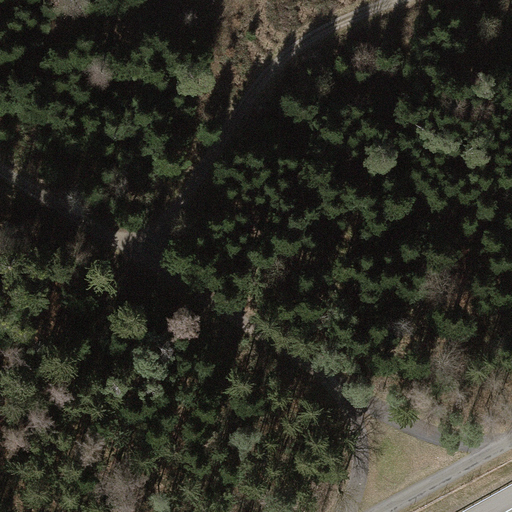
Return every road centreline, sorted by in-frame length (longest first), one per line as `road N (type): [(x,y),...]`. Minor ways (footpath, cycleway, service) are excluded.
road 1 (track): [(395,0),(330,27),(280,60),(136,252),(0,169)]
road 2 (track): [(136,252),(349,391),(423,430),(498,447)]
road 3 (unclassified): [(511,440),(380,511)]
road 4 (track): [(346,511),(362,454),(349,391)]
